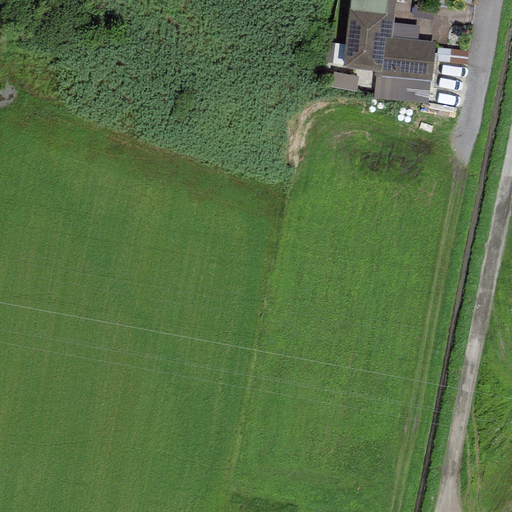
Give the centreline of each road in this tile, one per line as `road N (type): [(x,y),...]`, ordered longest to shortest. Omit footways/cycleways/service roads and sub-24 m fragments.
road 1 (track): [(439,511),(511,138)]
road 2 (track): [(487,0),(462,141)]
